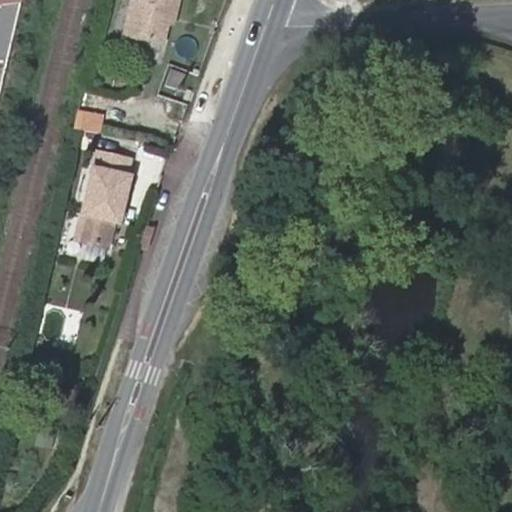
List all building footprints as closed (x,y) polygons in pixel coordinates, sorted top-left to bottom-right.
[(160,44),(165,25),(167,13),(173,15),(176,0),(132,0),(124,36),(160,44)] [(171,26),(173,15),(167,13),(165,25),(171,26)] [(172,70),(167,85),(179,90),(185,74),(172,70)] [(98,130),(102,118),(83,112),(79,124),(98,130)] [(108,247),(113,221),(119,196),(125,197),(130,176),(127,175),(129,160),(96,153),(76,241),(108,247)] [(119,196),(113,221),(119,223),(125,197),(119,196)] [(34,445),(52,449),(55,434),(37,430),(34,445)]
